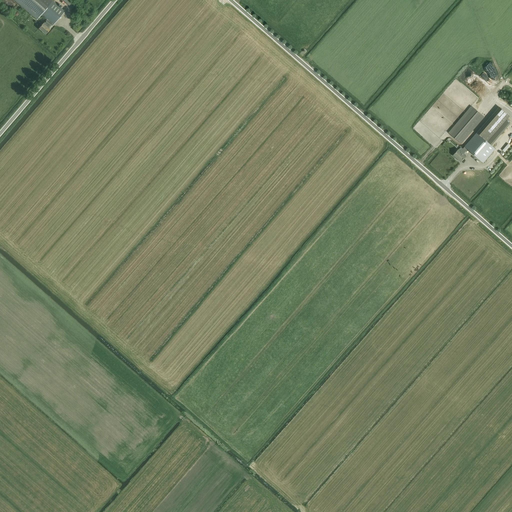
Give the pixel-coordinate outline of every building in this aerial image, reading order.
[(51,0),(14,0),(37,20),(41,15),(48,21),(45,25),(43,23),(39,29),(45,34),(50,29),(49,28),(52,24),(53,25),(64,12),(60,8),(61,6),(58,3),(57,5),(51,0)] [(494,72),(497,65),(490,62),(487,69),(494,72)] [(475,69),(467,78),(481,91),(490,82),(475,69)] [(497,83),(502,81),(499,74),(500,73),(499,70),(493,72),(497,83)] [(480,102),(487,111),(494,106),(491,102),(488,103),(484,98),(480,102)] [(484,117),(471,106),(448,133),(461,144),(484,117)] [(509,123),(506,120),(509,116),(502,109),(479,135),(477,133),(465,147),(461,152),(458,150),(453,155),(461,162),(466,156),(463,154),(467,149),(483,163),(495,149),(490,144),(509,123)]
